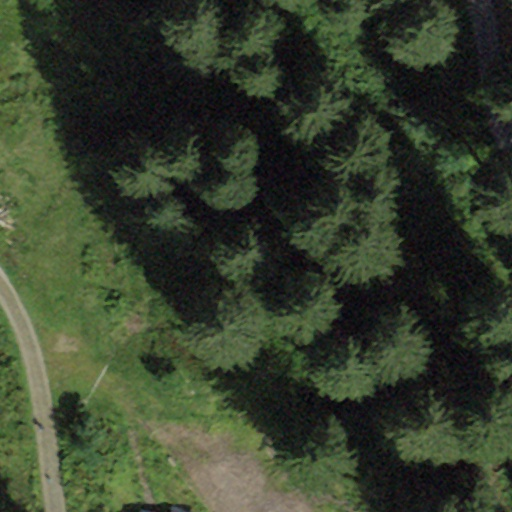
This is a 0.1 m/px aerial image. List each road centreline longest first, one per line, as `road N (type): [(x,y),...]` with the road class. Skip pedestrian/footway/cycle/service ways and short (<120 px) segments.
road 1 (track): [(53,511),(43,395),(0,283)]
road 2 (track): [(480,0),(511,138)]
